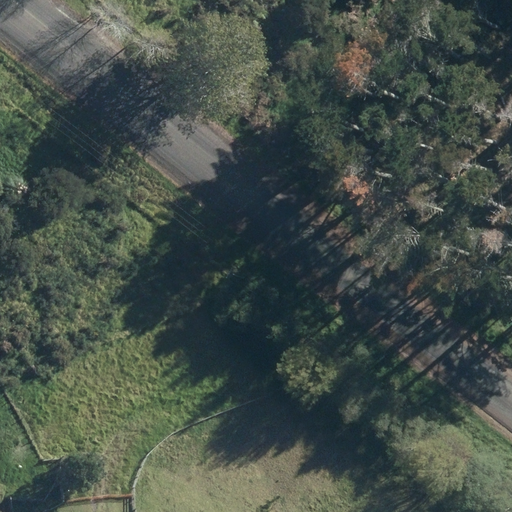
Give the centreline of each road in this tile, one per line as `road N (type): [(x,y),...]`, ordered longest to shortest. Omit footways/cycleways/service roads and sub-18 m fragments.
road 1 (unclassified): [(0,0),(511,397)]
road 2 (track): [(397,309),(175,399),(119,459),(108,511)]
